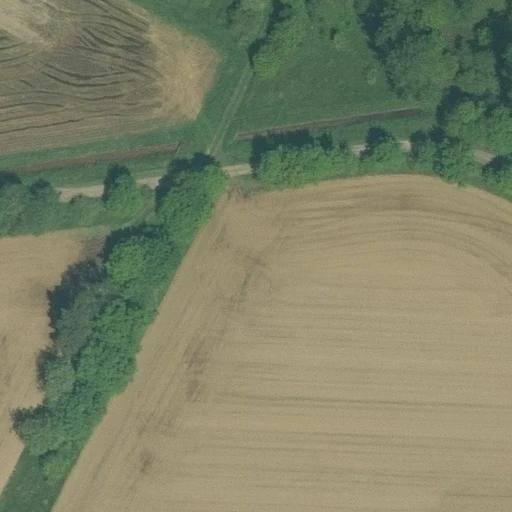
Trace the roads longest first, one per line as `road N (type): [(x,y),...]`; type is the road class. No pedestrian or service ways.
road 1 (track): [(0,202),(380,149),(433,148),(511,173)]
road 2 (track): [(193,177),(275,0)]
